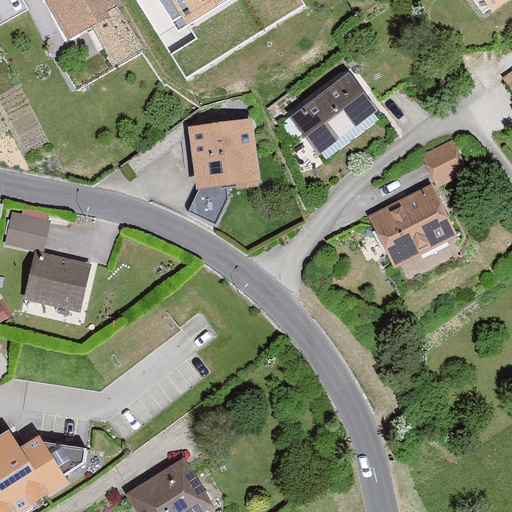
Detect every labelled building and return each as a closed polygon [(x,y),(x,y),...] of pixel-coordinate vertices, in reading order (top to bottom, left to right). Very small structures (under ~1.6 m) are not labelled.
[(117,0),(41,0),(66,45),(92,28),(122,8),(117,0)] [(302,0),(176,0),(200,40),(170,57),(183,79),(307,7),(302,0)] [(511,0),(475,0),(492,16),(511,1),(511,0)] [(122,8),(92,28),(117,67),(151,48),(122,8)] [(511,74),(500,84),(511,96),(511,74)] [(354,76),(295,119),(323,158),(382,114),(354,76)] [(256,120),(190,130),(200,194),(266,184),(256,120)] [(435,182),(468,170),(456,139),(424,151),(435,182)] [(437,188),(370,220),(394,269),(461,237),(437,188)] [(49,228),(9,219),(3,250),(43,258),(49,228)] [(90,273),(30,263),(22,307),(82,317),(90,273)] [(0,511),(30,511),(73,486),(67,475),(84,464),(86,451),(45,444),(40,435),(20,447),(10,430),(0,435),(0,511)] [(185,463),(128,499),(136,511),(211,511),(215,510),(185,463)]
